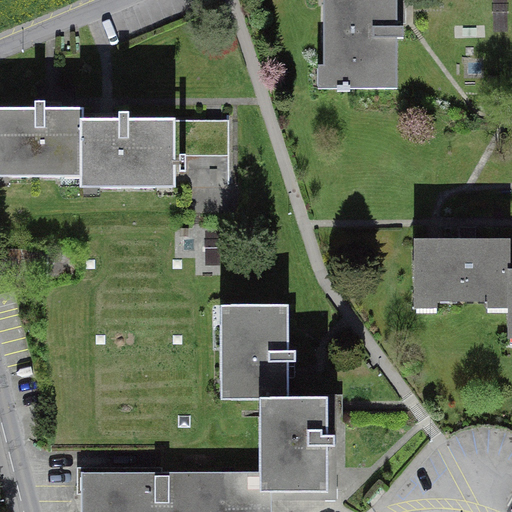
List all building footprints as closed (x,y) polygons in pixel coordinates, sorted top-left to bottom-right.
[(400,0),(321,0),(322,95),(401,94),(400,0)] [(55,105),(41,105),(41,113),(0,112),(0,181),(88,181),(88,122),(88,114),(55,114),(55,105)] [(125,122),(88,122),(88,181),(88,189),(182,189),(182,126),(142,126),(142,114),(125,114),(125,122)] [(228,126),(182,126),(182,189),(228,189),(228,126)] [(511,245),(422,245),(421,313),(511,313),(511,245)] [(297,311),(230,311),(230,398),(271,398),(298,397),(297,311)] [(298,397),(271,398),(270,479),(270,494),(342,495),(343,398),(298,397)] [(261,511),(261,472),(82,472),(82,511),(261,511)]
